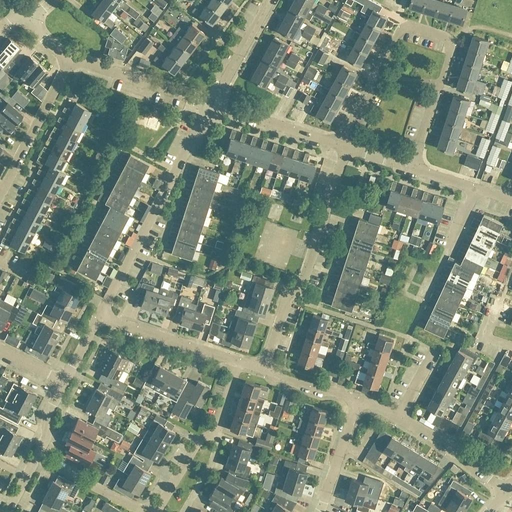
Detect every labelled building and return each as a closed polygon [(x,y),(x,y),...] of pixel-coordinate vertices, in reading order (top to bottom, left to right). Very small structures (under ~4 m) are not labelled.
[(99,0),(98,2),(111,12),(115,7),(120,10),(122,8),(124,6),(116,0),(99,0)] [(116,0),(124,6),(122,8),(129,14),(132,9),(125,3),(127,1),(125,0),(116,0)] [(153,0),(153,1),(163,8),(167,3),(162,0),(153,0)] [(207,6),(219,15),(227,5),(220,0),(210,0),(208,3),(203,0),(200,0),(199,2),(206,7),(207,6)] [(311,7),(298,0),(295,0),(291,9),(305,17),(311,20),(313,15),(322,20),(325,14),(316,10),(311,7)] [(411,0),(410,7),(423,11),(426,0),(411,0)] [(436,15),(441,1),(438,0),(426,0),(423,11),(436,15)] [(436,15),(449,19),(454,5),(441,1),(436,15)] [(96,9),(92,13),(103,22),(112,28),(116,23),(107,17),(111,12),(98,2),(94,8),(96,9)] [(319,4),(316,10),(325,14),(328,9),(319,4)] [(454,5),(449,19),(463,23),(467,9),(454,5)] [(199,16),(212,25),(219,15),(207,6),(206,7),(201,13),(194,8),(191,12),(198,17),(199,16)] [(368,22),(381,29),(388,17),(367,6),(364,12),(371,16),(368,22)] [(132,9),(129,14),(136,19),(138,17),(140,15),(132,9)] [(285,19),(300,28),(305,17),(291,9),(285,19)] [(350,14),(341,9),(337,17),(346,22),(350,14)] [(136,19),(133,23),(145,32),(149,27),(137,18),(136,19)] [(300,28),(285,19),(279,30),(294,38),(300,28)] [(328,28),(330,23),(323,20),(321,26),(328,28)] [(361,34),(374,41),(381,29),(368,22),(361,34)] [(184,35),(197,45),(205,35),(192,25),(186,33),(179,27),(176,31),(183,37),(184,35)] [(308,25),(305,30),(313,35),(316,30),(308,25)] [(126,37),(115,29),(110,35),(121,44),(126,37)] [(310,41),(313,35),(305,30),(302,36),(310,41)] [(355,46),(368,53),(374,41),(361,34),(356,31),(353,38),(358,40),(355,46)] [(169,41),(175,46),(177,45),(189,54),(197,45),(184,35),(183,37),(178,43),(172,38),(169,41)] [(470,49),(484,54),(489,41),(474,36),(470,49)] [(108,56),(110,56),(123,60),(125,56),(127,49),(123,45),(113,42),(114,39),(109,37),(105,47),(110,49),(108,56)] [(269,48),(284,56),(290,45),(275,37),(269,48)] [(144,55),(153,44),(146,39),(138,50),(144,55)] [(0,63),(5,68),(21,50),(9,40),(0,49),(0,63)] [(324,41),(320,46),(341,58),(344,53),(324,41)] [(182,64),(189,54),(177,45),(175,46),(171,53),(160,45),(157,49),(162,52),(167,56),(169,55),(182,64)] [(368,53),(355,46),(348,59),(361,66),(368,53)] [(264,58),(278,67),(284,56),(269,48),(264,58)] [(313,60),(322,65),(328,54),(319,49),(313,60)] [(466,62),(480,67),(484,54),(470,49),(466,62)] [(298,64),(301,58),(292,53),(289,59),(298,64)] [(169,55),(167,56),(163,62),(156,57),(153,61),(160,66),(162,65),(174,74),(180,66),(182,64),(169,55)] [(18,81),(22,77),(26,80),(39,65),(30,58),(21,68),(16,64),(8,73),(18,81)] [(258,69),(273,77),(278,67),(264,58),(258,69)] [(295,69),(298,64),(289,59),(286,64),(295,69)] [(502,67),(507,70),(511,62),(506,60),(502,67)] [(462,75),(476,79),(480,67),(466,62),(462,75)] [(48,73),(39,65),(26,80),(35,88),(31,93),(35,97),(43,88),(39,84),(48,73)] [(338,78),(351,85),(357,73),(344,66),(338,78)] [(278,80),(273,77),(258,69),(252,80),(267,88),(270,82),(275,84),(274,85),(285,91),(283,94),(288,97),(293,88),(286,84),(278,80)] [(281,74),(278,80),(286,84),(289,79),(281,74)] [(476,79),(462,75),(458,88),(472,92),(476,79)] [(331,90),(344,97),(351,85),(338,78),(331,90)] [(501,88),(508,91),(511,82),(504,80),(501,88)] [(344,97),(331,90),(326,87),(323,92),(328,95),(324,103),(338,110),(344,97)] [(508,91),(501,88),(498,97),(505,99),(508,91)] [(0,93),(0,96),(6,102),(10,97),(2,90),(0,93)] [(300,100),(307,104),(311,97),(304,93),(300,100)] [(471,101),(469,100),(455,96),(451,109),(465,113),(468,105),(470,106),(471,101)] [(338,110),(324,103),(320,101),(317,106),(315,105),(311,112),(331,122),(338,110)] [(0,112),(15,125),(23,116),(8,103),(0,112)] [(493,112),(492,113),(499,116),(502,107),(491,103),(489,110),(493,112)] [(62,111),(70,116),(71,114),(86,122),(91,112),(76,104),(72,112),(64,108),(62,111)] [(465,113),(451,109),(447,121),(461,126),(465,113)] [(15,125),(0,112),(0,131),(2,129),(7,134),(15,125)] [(506,112),(503,121),(509,123),(511,115),(506,112)] [(496,124),(499,116),(492,113),(489,122),(496,124)] [(57,121),(65,125),(66,123),(81,131),(86,122),(71,114),(70,116),(67,122),(59,118),(57,121)] [(461,126),(447,121),(443,134),(457,139),(461,126)] [(503,121),(499,129),(506,132),(509,124),(510,124),(509,123),(503,121)] [(493,133),(496,124),(489,122),(486,130),(493,133)] [(60,135),(61,133),(76,141),(81,131),(66,123),(65,125),(62,131),(54,127),(52,131),(60,135)] [(506,132),(499,129),(496,138),(495,142),(507,147),(509,142),(503,140),(506,132)] [(229,138),(230,139),(225,154),(235,158),(240,142),(239,141),(233,139),(235,131),(232,130),(229,138)] [(47,141),(55,145),(56,143),(71,151),(76,141),(61,133),(60,135),(57,141),(49,137),(47,141)] [(242,133),(239,141),(240,142),(235,158),(246,161),(251,145),(250,145),(243,142),(246,134),(242,133)] [(443,134),(438,147),(453,152),(455,152),(457,147),(455,147),(457,139),(443,134)] [(252,136),(250,145),(251,145),(246,161),(256,164),(261,148),(260,148),(254,146),(256,138),(252,136)] [(480,147),(487,149),(490,141),(483,138),(480,147)] [(272,152),(271,151),(264,149),(267,141),(263,140),(260,148),(261,148),(256,164),(267,168),(272,152)] [(42,151),(50,155),(50,153),(66,161),(71,151),(56,143),(55,145),(52,151),(44,146),(42,151)] [(282,155),(281,155),(275,153),(277,144),(273,143),(271,151),(272,152),(267,168),(277,171),(282,155)] [(150,152),(156,162),(166,155),(160,146),(150,152)] [(282,155),(277,171),(288,174),(293,158),(292,158),(285,156),(288,148),(284,146),(281,155),(282,155)] [(490,154),(497,157),(500,149),(493,146),(490,154)] [(476,155),(483,158),(487,149),(480,147),(476,155)] [(294,150),(292,158),(293,158),(288,174),(298,178),(303,162),(302,161),(296,159),(298,151),(294,150)] [(37,160),(42,163),(45,165),(46,163),(50,166),(60,170),(66,161),(50,153),(50,155),(47,160),(39,157),(37,160)] [(305,153),(302,161),(303,162),(298,178),(310,181),(315,165),(306,163),(309,154),(305,153)] [(490,154),(487,163),(496,166),(496,167),(502,169),(505,161),(497,158),(497,157),(490,154)] [(126,163),(145,173),(149,165),(130,155),(127,161),(120,158),(119,161),(125,164),(126,163)] [(473,158),(470,167),(477,170),(481,160),(473,158)] [(214,163),(211,171),(217,172),(221,161),(215,159),(214,163)] [(238,160),(232,174),(241,178),(247,163),(238,160)] [(122,171),(141,181),(145,173),(126,163),(125,164),(122,169),(116,166),(114,169),(121,172),(122,171)] [(37,173),(45,178),(45,176),(61,183),(66,173),(60,170),(50,166),(46,174),(39,170),(37,173)] [(199,166),(196,174),(190,172),(188,175),(195,177),(196,176),(216,182),(219,173),(199,166)] [(117,179),(136,189),(141,181),(122,171),(121,172),(118,177),(112,174),(110,177),(117,180),(117,179)] [(32,183),(39,187),(40,185),(55,193),(61,183),(45,176),(45,178),(41,184),(34,179),(32,183)] [(196,176),(195,177),(194,182),(187,180),(186,184),(193,186),(193,184),(213,191),(216,182),(196,176)] [(113,187),(132,197),(136,189),(117,179),(117,180),(114,185),(108,182),(106,185),(112,188),(113,188),(113,187)] [(386,206),(397,210),(402,194),(401,193),(394,191),(397,183),(393,182),(390,190),(391,191),(386,206)] [(193,184),(193,186),(191,191),(184,189),(183,192),(190,194),(190,193),(210,200),(213,191),(193,184)] [(27,193),(34,197),(35,195),(50,203),(55,193),(40,185),(39,187),(36,193),(28,189),(27,193)] [(268,185),(261,188),(264,195),(271,192),(268,185)] [(397,210),(407,213),(412,197),(411,197),(405,194),(407,186),(403,185),(401,193),(402,194),(397,210)] [(109,195),(128,205),(132,197),(113,187),(113,188),(112,188),(110,193),(104,190),(102,193),(108,196),(109,195)] [(66,199),(77,202),(80,191),(69,188),(66,199)] [(407,213),(416,216),(418,216),(423,200),(422,200),(415,198),(418,190),(414,188),(411,197),(412,197),(407,213)] [(418,216),(428,220),(434,204),(432,203),(426,201),(428,193),(424,192),(422,200),(423,200),(418,216)] [(108,196),(102,193),(98,201),(105,204),(110,206),(124,213),(128,205),(109,195),(108,196)] [(180,201),(187,203),(187,202),(208,208),(210,200),(190,193),(190,194),(188,199),(181,197),(180,201)] [(22,203),(29,207),(30,205),(45,213),(50,203),(35,195),(34,197),(31,203),(23,199),(22,203)] [(428,220),(439,223),(444,207),(436,204),(439,196),(435,195),(432,203),(434,204),(428,220)] [(187,202),(187,203),(185,208),(179,206),(177,209),(184,211),(185,210),(205,217),(208,208),(187,202)] [(146,204),(144,206),(142,212),(148,215),(150,210),(151,207),(146,204)] [(16,212),(24,216),(25,215),(40,223),(45,213),(30,205),(29,207),(26,213),(18,209),(16,212)] [(129,215),(124,213),(110,206),(107,213),(100,209),(99,213),(105,216),(106,214),(125,224),(129,215)] [(185,210),(184,211),(183,217),(176,214),(175,218),(181,220),(182,219),(202,225),(205,217),(185,210)] [(144,221),(148,215),(142,212),(138,218),(137,220),(143,223),(144,221)] [(106,214),(105,216),(102,221),(96,217),(94,220),(101,224),(101,223),(102,222),(120,232),(125,224),(106,214)] [(11,222),(19,226),(20,225),(35,233),(40,223),(25,215),(24,216),(21,222),(13,218),(11,222)] [(500,233),(504,224),(484,215),(481,221),(474,218),(473,221),(480,225),(480,223),(500,233)] [(380,225),(360,218),(357,225),(350,223),(349,226),(356,229),(357,227),(377,234),(380,225)] [(182,219),(181,220),(180,225),(173,223),(172,226),(179,229),(179,227),(199,234),(202,225),(182,219)] [(102,222),(101,223),(101,224),(98,229),(92,225),(90,228),(97,232),(97,230),(116,240),(120,232),(102,222)] [(476,232),(496,241),(500,233),(480,223),(480,225),(477,229),(471,226),(469,230),(476,233),(476,232)] [(6,232),(14,236),(15,234),(30,242),(35,233),(20,225),(19,226),(16,232),(8,228),(6,232)] [(179,227),(179,229),(177,234),(170,231),(169,235),(176,237),(176,236),(197,242),(199,234),(179,227)] [(357,227),(356,229),(355,234),(348,232),(346,235),(353,237),(354,236),(374,243),(377,234),(357,227)] [(86,236),(92,240),(93,239),(93,238),(112,248),(116,240),(97,230),(97,232),(94,237),(88,233),(86,236)] [(473,240),(492,249),(496,241),(476,232),(476,233),(474,238),(467,235),(465,238),(472,241),(473,240)] [(30,242),(15,234),(14,236),(11,242),(3,238),(1,242),(9,246),(10,245),(24,252),(30,242)] [(129,235),(125,243),(131,246),(135,238),(129,235)] [(176,236),(176,237),(174,242),(167,240),(166,243),(173,246),(174,244),(194,251),(197,242),(176,236)] [(351,245),(371,251),(374,243),(354,236),(353,237),(352,242),(345,240),(344,244),(351,246),(351,245)] [(82,244),(88,248),(88,247),(89,246),(108,256),(112,248),(93,238),(93,239),(92,240),(90,245),(84,241),(82,244)] [(393,247),(400,249),(403,241),(396,238),(393,247)] [(469,248),(488,257),(492,249),(473,240),(472,241),(470,246),(463,243),(461,246),(468,249),(469,248)] [(433,254),(437,245),(430,242),(426,252),(433,254)] [(174,244),(173,246),(172,250),(165,248),(164,252),(171,254),(171,253),(191,259),(194,251),(174,244)] [(348,253),(369,260),(371,251),(351,245),(351,246),(349,251),(342,249),(341,252),(348,255),(348,253)] [(78,252),(84,256),(84,255),(85,254),(104,264),(108,256),(89,246),(88,247),(88,248),(86,253),(79,249),(78,252)] [(465,256),(484,265),(488,257),(469,248),(468,249),(466,254),(459,251),(458,254),(464,257),(465,256)] [(346,262),(366,268),(369,260),(348,253),(348,255),(346,260),(339,257),(338,261),(345,263),(346,262)] [(74,260),(80,264),(80,263),(81,262),(99,272),(104,264),(85,254),(84,255),(84,256),(82,261),(75,257),(74,260)] [(465,256),(464,257),(461,264),(475,271),(481,274),(484,265),(465,256)] [(184,270),(196,270),(196,261),(185,260),(184,270)] [(81,262),(80,263),(80,264),(78,268),(71,265),(70,268),(76,272),(77,271),(95,280),(99,272),(81,262)] [(343,270),(363,277),(366,268),(346,262),(345,263),(344,268),(336,266),(335,269),(342,272),(343,270)] [(456,262),(455,263),(453,268),(446,265),(444,268),(451,271),(452,270),(471,279),(475,271),(461,264),(456,262)] [(176,277),(178,271),(170,269),(168,274),(176,277)] [(54,276),(43,270),(40,278),(50,283),(54,276)] [(340,279),(360,286),(363,277),(343,270),(342,272),(341,277),(334,275),(333,278),(340,280),(340,279)] [(452,270),(451,271),(449,276),(442,273),(441,276),(448,280),(448,278),(467,287),(471,279),(452,270)] [(252,275),(243,272),(241,278),(250,281),(252,275)] [(194,277),(187,274),(183,285),(191,288),(194,277)] [(252,295),(269,301),(273,288),(264,285),(266,279),(254,275),(250,288),(254,289),(252,295)] [(61,294),(57,301),(73,309),(79,297),(77,296),(82,287),(62,277),(54,291),(61,294)] [(448,278),(448,280),(445,284),(438,281),(437,284),(444,288),(444,287),(463,295),(467,287),(448,278)] [(337,288),(358,294),(360,286),(340,279),(340,280),(338,286),(331,283),(330,287),(337,289),(337,288)] [(141,307),(153,311),(159,289),(142,284),(139,296),(144,297),(141,307)] [(412,286),(411,292),(418,295),(420,289),(412,286)] [(444,287),(444,288),(441,293),(435,289),(433,293),(440,296),(440,295),(460,304),(463,295),(444,287)] [(172,292),(160,288),(159,289),(153,311),(166,315),(169,305),(174,307),(178,295),(172,293),(172,292)] [(337,288),(337,289),(335,294),(328,292),(327,295),(334,298),(334,296),(355,303),(358,294),(337,288)] [(269,301),(252,295),(248,294),(242,312),(248,314),(254,316),(256,310),(265,313),(269,301)] [(437,303),(456,312),(460,304),(440,295),(440,296),(438,301),(431,298),(429,301),(436,304),(437,303)] [(197,306),(191,304),(192,300),(181,296),(176,313),(182,315),(179,323),(190,327),(195,311),(197,306)] [(334,296),(334,298),(332,303),(325,300),(324,304),(331,306),(332,305),(352,312),(352,311),(358,312),(360,305),(355,303),(334,296)] [(382,308),(384,303),(374,299),(372,305),(382,308)] [(3,301),(0,305),(0,328),(1,329),(7,319),(13,322),(19,309),(3,301)] [(47,305),(41,316),(55,323),(58,317),(66,322),(73,309),(57,301),(53,308),(47,305)] [(452,320),(456,312),(437,303),(436,304),(434,309),(427,306),(425,309),(432,312),(433,311),(452,320)] [(201,313),(195,311),(190,327),(201,330),(205,318),(211,320),(215,307),(204,304),(201,313)] [(248,314),(242,312),(236,310),(233,321),(231,320),(229,327),(229,328),(252,335),(256,323),(246,319),(248,314)] [(429,319),(448,328),(452,320),(433,311),(432,312),(430,317),(423,314),(422,317),(428,320),(429,319)] [(34,333),(39,336),(55,344),(61,332),(53,328),(55,323),(41,316),(37,314),(32,324),(38,327),(34,333)] [(324,332),(324,333),(332,336),(333,331),(325,328),(328,319),(313,315),(309,327),(324,332)] [(419,322),(418,325),(425,328),(425,327),(444,336),(448,328),(429,319),(428,320),(426,325),(419,322)] [(224,333),(227,332),(225,340),(222,339),(221,344),(230,347),(231,342),(248,347),(252,335),(229,328),(229,327),(212,322),(209,334),(217,337),(219,331),(224,333)] [(321,344),(320,345),(328,348),(329,343),(322,340),(324,333),(324,332),(309,327),(306,339),(321,344)] [(351,338),(359,340),(362,331),(354,328),(351,338)] [(4,340),(16,347),(19,341),(7,334),(4,340)] [(49,355),(55,344),(39,336),(36,342),(30,339),(25,349),(39,356),(41,351),(49,355)] [(366,347),(374,350),(375,348),(390,353),(394,341),(379,336),(376,345),(368,342),(366,347)] [(317,356),(316,357),(324,360),(326,355),(318,352),(320,345),(321,344),(306,339),(302,351),(317,356)] [(479,354),(471,349),(463,345),(461,351),(459,350),(453,360),(468,368),(471,363),(474,364),(479,354)] [(363,359),(371,361),(371,360),(386,365),(390,353),(375,348),(374,350),(372,357),(364,354),(363,359)] [(128,374),(129,373),(134,364),(137,365),(140,360),(127,353),(124,358),(110,351),(108,355),(106,355),(104,359),(105,361),(123,371),(128,374)] [(317,356),(302,351),(298,363),(312,368),(312,369),(320,372),(322,367),(314,364),(316,357),(317,356)] [(499,363),(504,366),(506,367),(511,358),(504,354),(499,363)] [(359,371),(367,373),(367,372),(382,377),(386,365),(371,360),(371,361),(368,369),(360,366),(359,371)] [(463,377),(468,368),(453,360),(448,369),(463,377)] [(101,365),(102,367),(99,372),(113,379),(110,384),(123,391),(126,386),(117,381),(123,371),(105,361),(104,361),(102,361),(101,365)] [(337,377),(341,363),(334,361),(330,375),(337,377)] [(495,363),(491,361),(483,376),(487,378),(495,363)] [(494,373),(499,376),(504,366),(499,363),(494,373)] [(162,389),(170,373),(159,367),(155,375),(150,373),(143,386),(153,391),(160,395),(163,389),(162,389)] [(448,369),(443,379),(458,387),(463,377),(448,369)] [(367,372),(367,373),(364,381),(356,378),(355,383),(363,385),(378,389),(382,377),(367,372)] [(182,379),(170,373),(162,389),(163,389),(160,395),(176,403),(183,390),(178,387),(182,379)] [(499,376),(494,373),(489,383),(493,386),(499,376)] [(0,389),(2,391),(8,379),(2,375),(0,378),(0,389)] [(471,382),(478,385),(481,379),(474,376),(471,382)] [(478,385),(482,388),(487,378),(483,376),(481,379),(478,385)] [(453,397),(458,387),(443,379),(438,388),(453,397)] [(242,394),(257,399),(257,398),(259,390),(267,392),(268,388),(260,386),(246,382),(242,394)] [(184,419),(193,403),(200,407),(210,389),(198,383),(196,387),(187,383),(172,413),(184,419)] [(493,386),(489,383),(484,392),(489,395),(493,386)] [(13,384),(8,394),(31,406),(37,396),(13,384)] [(478,385),(472,395),(477,397),(482,388),(478,385)] [(438,388),(433,398),(448,406),(453,397),(438,388)] [(96,389),(91,399),(108,408),(114,411),(117,405),(118,406),(123,395),(110,389),(107,395),(96,389)] [(489,395),(484,392),(478,402),(483,405),(489,395)] [(511,407),(511,395),(508,393),(505,398),(500,395),(497,400),(503,403),(511,407)] [(26,416),(31,406),(8,394),(5,400),(7,402),(3,409),(0,407),(0,415),(5,419),(8,412),(7,411),(9,407),(26,416)] [(264,400),(257,398),(257,399),(242,394),(238,406),(253,411),(254,409),(260,411),(262,404),(263,405),(264,400)] [(285,396),(279,394),(276,403),(282,405),(285,396)] [(472,407),(477,397),(472,395),(467,404),(472,407)] [(438,413),(439,414),(442,416),(448,406),(433,398),(427,408),(438,413)] [(105,413),(108,408),(91,399),(86,409),(97,414),(94,420),(107,427),(112,417),(105,413)] [(284,410),(289,412),(292,403),(287,401),(284,410)] [(473,411),(478,414),(483,405),(478,402),(473,411)] [(492,409),(498,412),(511,420),(511,407),(503,403),(500,408),(495,405),(492,409)] [(309,419),(324,424),(328,412),(313,407),(314,406),(306,404),(304,408),(312,411),(310,418),(309,418),(309,419)] [(457,411),(462,414),(466,417),(472,407),(467,404),(465,408),(460,406),(457,411)] [(253,411),(238,406),(234,418),(249,423),(250,422),(256,424),(259,416),(259,417),(261,412),(260,412),(260,411),(254,409),(253,411)] [(138,413),(144,416),(147,410),(141,407),(138,413)] [(473,424),(478,414),(473,411),(468,421),(473,424)] [(507,430),(511,421),(511,420),(498,412),(492,422),(507,430)] [(432,424),(438,427),(443,416),(442,416),(439,414),(438,413),(432,424)] [(457,424),(460,425),(461,426),(466,417),(462,414),(457,424)] [(148,430),(153,433),(170,443),(175,433),(164,426),(167,421),(156,416),(148,430)] [(298,428),(305,430),(305,431),(320,436),(324,424),(309,419),(309,418),(302,416),(300,420),(301,420),(298,428)] [(449,419),(443,416),(438,427),(443,430),(449,419)] [(0,438),(17,447),(22,437),(7,429),(10,423),(0,417),(0,438)] [(234,418),(230,431),(253,437),(255,428),(256,429),(257,424),(256,424),(250,422),(249,423),(234,418)] [(72,432),(91,442),(98,430),(78,419),(72,432)] [(443,430),(448,433),(454,422),(449,419),(443,430)] [(454,436),(460,425),(457,424),(454,422),(448,433),(454,436)] [(490,446),(495,436),(502,440),(507,430),(492,422),(490,426),(486,424),(481,433),(480,432),(477,438),(490,446)] [(118,443),(122,435),(107,428),(103,435),(118,443)] [(302,442),(301,442),(301,443),(316,448),(320,436),(305,431),(305,430),(298,428),(296,432),(304,435),(302,442)] [(378,435),(389,442),(392,437),(381,430),(378,435)] [(87,467),(92,457),(85,454),(91,442),(72,432),(65,444),(70,446),(65,456),(87,467)] [(148,442),(164,452),(170,443),(153,433),(150,438),(145,435),(142,439),(148,442)] [(375,441),(386,447),(389,442),(378,435),(375,441)] [(394,457),(402,442),(393,436),(392,437),(389,442),(386,447),(384,451),(394,457)] [(0,451),(12,457),(17,447),(0,438),(0,451)] [(130,450),(133,444),(123,439),(121,445),(130,450)] [(158,462),(164,452),(148,442),(142,439),(134,454),(144,460),(147,455),(158,462)] [(271,450),(273,444),(265,442),(257,439),(255,445),(271,450)] [(312,460),(316,448),(301,443),(301,442),(294,440),(292,444),(300,447),(297,455),(312,460)] [(384,451),(386,447),(375,441),(372,446),(382,453),(384,451)] [(394,457),(403,462),(412,448),(402,442),(394,457)] [(229,455),(247,461),(249,456),(256,458),(259,447),(248,444),(246,449),(233,445),(229,455)] [(372,446),(368,451),(379,458),(382,453),(372,446)] [(412,448),(403,462),(408,465),(405,469),(410,472),(412,468),(421,453),(412,448)] [(368,451),(365,456),(376,463),(379,458),(368,451)] [(504,451),(497,459),(504,465),(511,457),(504,451)] [(417,471),(421,473),(430,459),(421,453),(412,468),(410,472),(409,472),(408,472),(412,475),(415,474),(417,471)] [(245,466),(247,461),(229,455),(226,466),(241,471),(240,477),(247,479),(251,468),(245,466)] [(123,472),(129,475),(144,485),(151,474),(140,467),(143,462),(133,456),(123,472)] [(362,462),(373,468),(375,464),(376,463),(365,456),(362,462)] [(439,465),(430,459),(421,473),(426,477),(425,480),(426,482),(431,485),(436,479),(432,477),(439,465)] [(286,479),(304,485),(307,474),(295,470),(297,464),(286,461),(282,472),(288,474),(286,479)] [(386,470),(375,464),(373,468),(383,474),(386,470)] [(395,475),(386,470),(383,474),(392,480),(395,475)] [(229,473),(225,479),(221,477),(215,487),(237,500),(249,482),(237,478),(236,477),(229,473)] [(105,486),(109,477),(104,474),(100,483),(105,486)] [(144,485),(129,475),(126,480),(124,479),(119,479),(113,488),(124,494),(127,488),(138,495),(144,485)] [(404,481),(395,475),(392,480),(401,486),(404,481)] [(352,480),(349,490),(366,496),(368,491),(379,494),(383,483),(368,478),(366,484),(352,480)] [(274,494),(276,494),(287,499),(289,492),(301,495),(304,485),(286,479),(284,485),(278,483),(274,494)] [(444,495),(445,496),(446,495),(467,508),(473,499),(461,492),(464,486),(453,480),(450,485),(444,495)] [(48,491),(64,499),(66,495),(73,498),(80,487),(68,481),(65,487),(53,481),(52,482),(50,482),(47,487),(49,489),(48,491)] [(413,487),(404,481),(401,486),(410,491),(413,487)] [(217,511),(219,511),(230,511),(237,500),(215,487),(209,498),(213,500),(209,506),(217,510),(217,511)] [(422,492),(413,487),(410,491),(419,497),(422,492)] [(363,506),(366,496),(349,490),(346,501),(359,505),(357,510),(362,511),(369,511),(370,509),(363,506)] [(61,504),(64,499),(48,491),(42,501),(54,507),(51,511),(69,511),(62,508),(63,505),(61,504)] [(291,511),(283,507),(287,499),(276,494),(266,510),(269,511),(291,511)] [(446,495),(445,496),(440,505),(451,511),(464,511),(467,508),(446,495)] [(101,510),(104,511),(118,511),(119,511),(106,503),(101,510)] [(427,510),(428,511),(430,511),(439,511),(441,509),(431,503),(427,510)]
